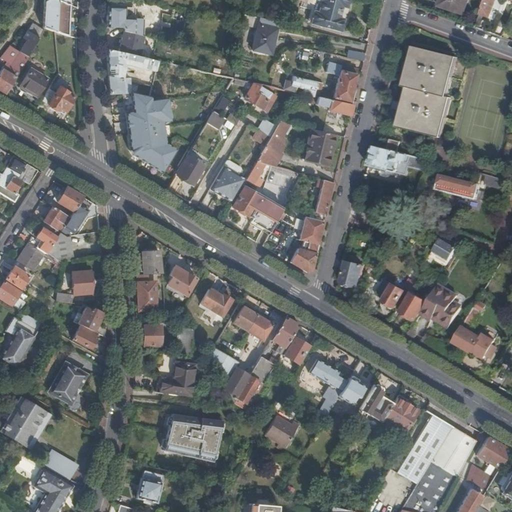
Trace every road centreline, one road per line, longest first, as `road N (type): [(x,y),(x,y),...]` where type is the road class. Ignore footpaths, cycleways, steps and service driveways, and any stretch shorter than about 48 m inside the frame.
road 1 (unclassified): [(108,194),(120,367),(93,511)]
road 2 (residential): [(315,307),(391,7)]
road 3 (secondary): [(315,307),(511,423)]
road 4 (unclassified): [(93,0),(104,172)]
road 5 (secondary): [(216,247),(104,172)]
road 6 (residential): [(511,50),(391,7)]
road 7 (secondary): [(108,194),(216,247)]
